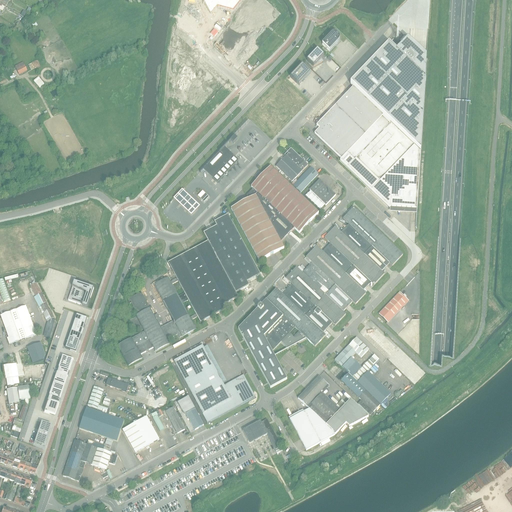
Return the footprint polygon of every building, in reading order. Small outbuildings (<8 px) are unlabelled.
[(85,0),(86,2),(86,3),(91,11),(98,24),(99,23),(107,24),(107,27),(116,28),(126,29),(135,30),(137,15),(127,14),(127,13),(118,12),(118,13),(109,12),(104,4),(105,4),(102,0),(85,0)] [(204,0),(204,2),(211,14),(217,6),(220,7),(233,10),(240,0),(204,0)] [(234,44),(234,45),(235,45),(248,58),(249,58),(250,58),(252,55),(283,22),(283,21),(276,14),(279,11),(279,10),(278,10),(267,1),(266,1),(265,1),(248,23),(251,26),(237,41),(235,43),(235,44),(234,44)] [(70,2),(56,9),(61,18),(65,26),(66,26),(70,34),(69,35),(76,47),(80,56),(81,56),(85,64),(99,57),(94,48),(90,40),(89,40),(84,31),(84,32),(82,28),(84,27),(79,19),(75,10),(74,10),(70,2)] [(331,35),(322,44),(329,51),(337,43),(338,42),(339,42),(339,41),(339,40),(340,40),(340,39),(340,38),(340,37),(339,37),(339,36),(339,35),(338,35),(338,34),(337,34),(336,34),(335,33),(334,33),(333,34),(332,34),(331,35)] [(341,159),(340,161),(347,168),(389,208),(390,207),(411,209),(416,209),(420,151),(421,142),(421,139),(421,136),(422,124),(426,58),(426,57),(408,39),(402,45),(396,51),(389,44),(353,81),(350,84),(353,87),(383,116),(366,134),(365,134),(347,153),(341,159)] [(322,62),(321,59),(324,56),(318,50),(317,49),(312,55),(312,54),(307,60),(312,65),(313,66),(322,62)] [(23,62),(15,66),(19,74),(27,70),(23,62)] [(310,73),(302,65),(290,78),(299,85),(310,73)] [(112,79),(99,87),(104,95),(103,95),(108,104),(109,104),(113,112),(114,112),(114,115),(113,115),(112,124),(111,124),(110,134),(111,134),(110,143),(125,145),(126,135),(127,126),(126,126),(128,111),(123,111),(121,108),(126,105),(122,96),(117,88),(112,79)] [(286,83),(256,116),(264,124),(295,91),(286,83)] [(180,108),(169,120),(181,131),(216,94),(208,87),(205,91),(200,86),(183,105),(180,108)] [(319,128),(315,134),(341,159),(347,153),(365,134),(366,134),(383,116),(353,87),(333,108),(334,108),(317,126),(319,128)] [(71,97),(58,104),(63,113),(62,113),(67,121),(71,129),(70,130),(77,142),(77,143),(81,151),(82,151),(86,159),(99,152),(95,144),(91,135),(90,135),(86,127),(85,127),(83,124),(85,123),(80,114),(81,114),(76,105),(76,106),(71,97)] [(206,167),(206,166),(203,169),(206,171),(217,182),(239,160),(227,149),(224,147),(224,148),(234,157),(216,176),(215,176),(206,167)] [(224,147),(206,166),(206,167),(215,176),(216,176),(234,157),(224,148),(224,147)] [(308,165),(291,148),(287,152),(288,153),(286,156),(276,166),(292,182),(308,165)] [(239,204),(231,209),(235,217),(259,261),(264,259),(280,250),(284,248),(281,242),(294,228),(299,233),(319,213),(270,167),(258,180),(251,187),(253,189),(246,196),(248,199),(239,204)] [(311,167),(297,182),(293,186),(300,193),(318,174),(311,167)] [(326,206),(336,195),(319,180),(309,190),(326,206)] [(200,206),(182,189),(173,198),(191,215),(200,206)] [(204,202),(209,197),(205,193),(200,199),(204,202)] [(266,300),(261,305),(258,308),(258,309),(257,309),(238,329),(270,388),(287,379),(272,351),(277,346),(281,341),(287,348),(297,343),(306,338),(315,347),(325,336),(322,333),(327,328),(332,323),(335,326),(345,315),(343,312),(348,307),(352,302),(355,305),(366,294),(363,291),(367,287),(371,283),(374,285),(384,274),(381,272),(385,268),(389,263),(392,266),(403,255),(354,208),(343,219),(349,224),(341,233),(335,227),(325,238),(330,244),(322,252),(317,247),(306,257),(312,263),(302,273),(296,268),(286,279),(292,284),(282,294),(276,289),(266,300)] [(96,212),(62,223),(67,238),(87,231),(92,248),(87,264),(100,269),(107,248),(103,235),(101,230),(96,212)] [(135,311),(137,311),(139,314),(136,316),(144,331),(132,338),(131,338),(118,346),(129,366),(142,359),(140,355),(153,348),(155,352),(169,344),(167,340),(178,334),(180,338),(182,337),(196,330),(191,320),(197,317),(200,323),(227,308),(225,304),(232,301),(238,297),(236,293),(249,286),(247,282),(260,275),(232,222),(228,215),(214,222),(216,226),(203,233),(208,241),(190,251),(186,253),(168,263),(177,279),(170,282),(168,278),(154,285),(163,301),(173,321),(160,328),(158,324),(162,322),(157,314),(154,316),(141,292),(127,300),(130,304),(131,303),(135,311)] [(32,249),(22,251),(24,260),(29,258),(28,254),(33,253),(32,249)] [(10,300),(3,280),(0,280),(0,294),(3,303),(10,300)] [(69,297),(68,301),(82,305),(82,306),(87,308),(89,303),(94,288),(76,282),(74,281),(72,286),(73,287),(74,288),(71,297),(69,297)] [(30,286),(36,297),(34,298),(47,322),(43,336),(50,338),(55,319),(55,318),(50,310),(49,310),(46,303),(47,303),(42,293),(41,294),(35,284),(30,286)] [(387,322),(408,300),(399,293),(379,314),(386,322),(387,322)] [(25,306),(10,312),(20,340),(36,335),(25,306)] [(10,312),(0,315),(8,338),(7,338),(9,344),(10,344),(11,344),(20,340),(10,312)] [(77,315),(75,321),(85,324),(87,319),(77,315)] [(75,321),(73,326),(83,330),(85,324),(75,321)] [(73,326),(71,332),(81,335),(83,330),(73,326)] [(71,332),(69,337),(80,341),(81,335),(71,332)] [(69,337),(67,343),(78,346),(80,341),(69,337)] [(356,338),(348,346),(356,353),(361,358),(369,350),(356,338)] [(41,343),(27,348),(33,364),(43,360),(45,355),(41,343)] [(67,343),(65,349),(76,352),(78,346),(67,343)] [(207,423),(255,397),(243,375),(224,386),(203,346),(174,362),(203,415),(202,415),(207,423)] [(356,353),(348,346),(345,350),(338,356),(335,360),(342,367),(351,358),(356,353)] [(361,368),(352,378),(357,383),(368,371),(379,359),(374,355),(361,368)] [(63,356),(59,368),(69,371),(73,360),(68,358),(63,356)] [(361,368),(351,358),(342,367),(344,369),(346,372),(348,374),(352,378),(361,368)] [(3,366),(4,367),(5,379),(6,378),(7,386),(13,385),(10,365),(3,366)] [(57,373),(68,377),(69,371),(59,368),(57,373)] [(344,369),(338,375),(342,380),(341,381),(359,398),(366,391),(357,383),(352,378),(348,374),(346,372),(344,369)] [(391,394),(379,383),(368,371),(357,383),(366,391),(380,405),(391,394)] [(57,373),(55,379),(66,382),(68,377),(57,373)] [(306,451),(335,435),(346,423),(350,427),(368,417),(350,399),(340,410),(321,392),(328,385),(319,377),(298,399),(309,409),(308,410),(290,420),(300,439),(306,451)] [(110,386),(123,391),(122,392),(126,393),(129,385),(112,380),(108,378),(106,385),(110,386)] [(55,379),(53,384),(64,388),(66,382),(55,379)] [(53,384),(51,390),(62,393),(64,388),(53,384)] [(19,402),(19,401),(30,399),(28,386),(17,388),(7,390),(9,404),(19,402)] [(103,412),(105,408),(98,406),(103,390),(94,387),(87,406),(103,412)] [(51,390),(49,395),(60,399),(62,393),(51,390)] [(366,391),(359,398),(361,400),(358,404),(370,416),(370,415),(372,417),(375,414),(373,412),(380,405),(366,391)] [(48,400),(48,401),(58,404),(60,399),(49,395),(50,395),(48,401),(48,400)] [(195,430),(204,425),(195,409),(189,397),(178,403),(184,415),(186,414),(195,430)] [(48,401),(44,412),(49,414),(54,416),(58,404),(48,401)] [(121,429),(124,421),(97,412),(86,408),(83,418),(79,429),(90,432),(97,435),(107,438),(108,439),(113,440),(117,442),(121,429)] [(177,434),(185,430),(173,408),(166,412),(177,434)] [(160,431),(164,429),(157,416),(153,418),(160,431)] [(123,430),(132,447),(135,453),(159,440),(147,417),(123,430)] [(15,419),(13,424),(21,427),(23,422),(18,420),(15,419)] [(275,450),(281,447),(267,420),(261,423),(260,421),(243,430),(250,444),(267,434),(275,450)] [(38,431),(34,443),(44,446),(51,425),(41,422),(38,431)] [(109,452),(113,440),(108,439),(107,438),(103,450),(104,451),(105,451),(109,452)] [(75,441),(63,476),(79,482),(81,476),(85,463),(92,465),(106,470),(106,468),(108,463),(111,456),(111,454),(111,453),(109,452),(105,451),(104,451),(103,450),(97,449),(97,448),(75,441)] [(10,454),(6,465),(11,467),(14,460),(11,458),(13,452),(14,452),(17,446),(14,444),(10,454)] [(20,460),(17,469),(23,471),(26,463),(28,457),(31,451),(28,450),(25,456),(26,456),(24,463),(21,462),(22,460),(20,460)] [(4,452),(0,462),(0,463),(6,465),(10,454),(4,452)] [(26,463),(23,471),(28,473),(31,465),(32,463),(34,459),(35,456),(36,453),(33,452),(31,458),(32,458),(29,465),(26,463)] [(118,456),(111,454),(111,456),(108,463),(115,465),(118,456)] [(14,460),(11,467),(17,469),(20,460),(22,457),(19,457),(19,459),(15,458),(14,460)] [(31,465),(28,473),(32,474),(34,475),(37,467),(31,465)] [(4,479),(3,481),(8,483),(9,481),(12,473),(7,472),(4,479)] [(13,486),(12,489),(13,486),(15,487),(16,484),(19,485),(22,477),(17,475),(14,483),(13,486)] [(27,479),(23,490),(25,490),(26,487),(29,488),(32,480),(27,479)]
